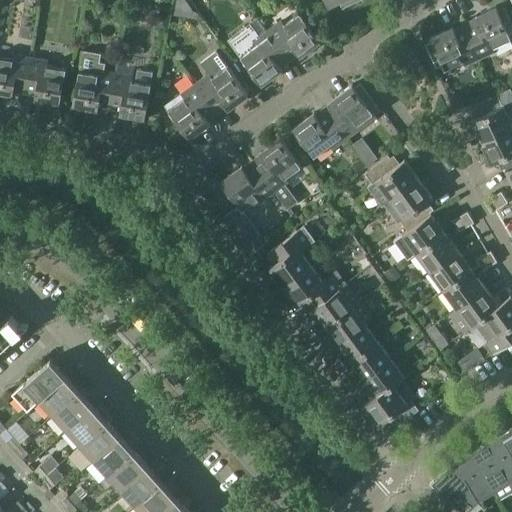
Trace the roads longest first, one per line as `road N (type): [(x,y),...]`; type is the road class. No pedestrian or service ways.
road 1 (tertiary): [(299,511),(79,265),(0,229)]
road 2 (residential): [(400,468),(267,325),(276,313),(180,177)]
road 3 (residential): [(511,262),(463,177),(450,184),(353,51)]
road 4 (residential): [(58,320),(229,511)]
road 5 (residential): [(180,177),(353,51)]
road 6 (residential): [(180,177),(155,152),(0,126)]
road 7 (residential): [(400,468),(511,381)]
